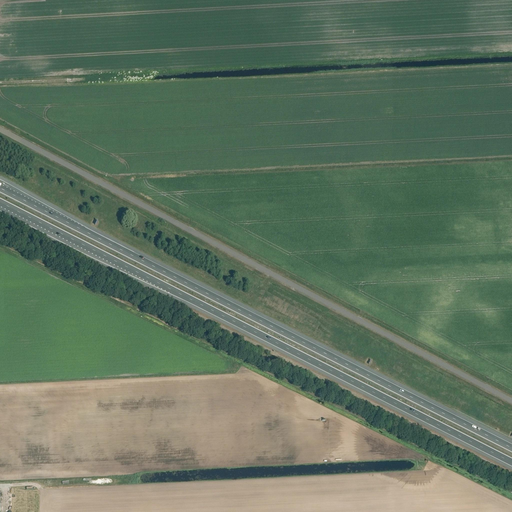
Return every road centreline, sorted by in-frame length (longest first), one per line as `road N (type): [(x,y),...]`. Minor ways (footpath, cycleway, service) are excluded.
road 1 (unclassified): [(0,130),(511,401)]
road 2 (motorway): [(0,202),(511,462)]
road 3 (motorway): [(511,446),(0,188)]
